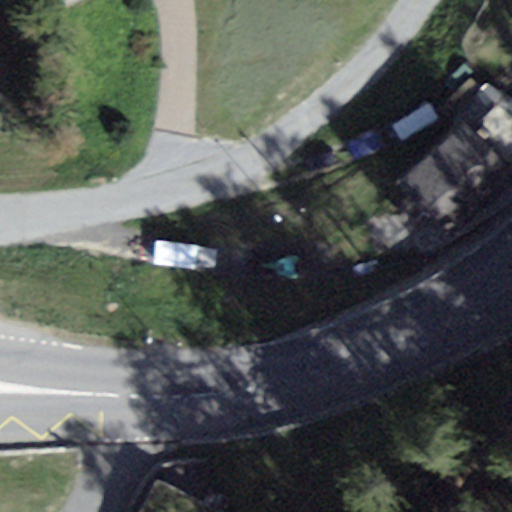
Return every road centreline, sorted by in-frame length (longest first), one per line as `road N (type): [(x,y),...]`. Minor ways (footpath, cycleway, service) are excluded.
road 1 (tertiary): [(0,385),(156,397),(309,374),(511,263)]
road 2 (residential): [(0,220),(142,203),(243,164),(310,119),(404,28),(421,0)]
